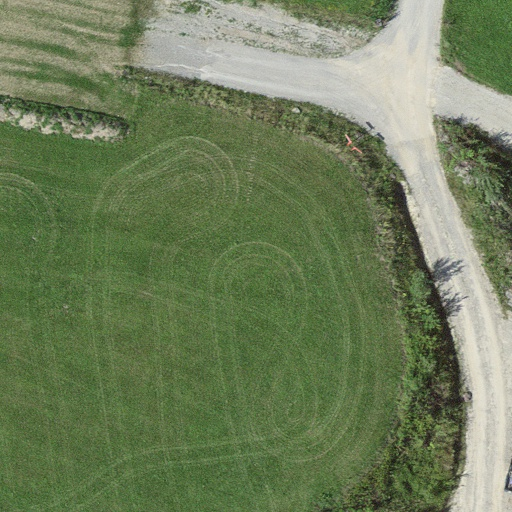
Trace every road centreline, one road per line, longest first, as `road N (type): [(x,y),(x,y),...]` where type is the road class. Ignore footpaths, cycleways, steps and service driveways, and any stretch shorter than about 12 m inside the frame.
road 1 (track): [(482,511),(488,462),(480,346),(425,182),(403,82),(294,79),(0,25)]
road 2 (track): [(419,0),(403,82),(467,93),(511,117)]
